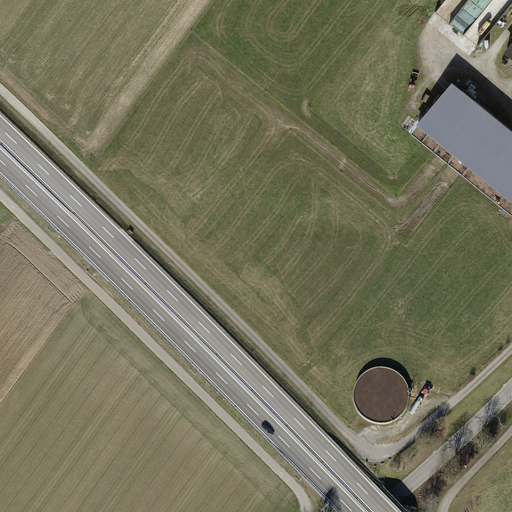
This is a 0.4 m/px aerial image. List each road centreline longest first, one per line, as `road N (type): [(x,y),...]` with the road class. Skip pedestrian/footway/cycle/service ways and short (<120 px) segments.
road 1 (track): [(511,348),(399,447),(370,453),(0,87)]
road 2 (trunk): [(386,511),(0,126)]
road 3 (trunk): [(0,159),(353,511)]
road 4 (track): [(307,511),(296,487),(0,193)]
road 5 (residential): [(376,511),(511,389)]
